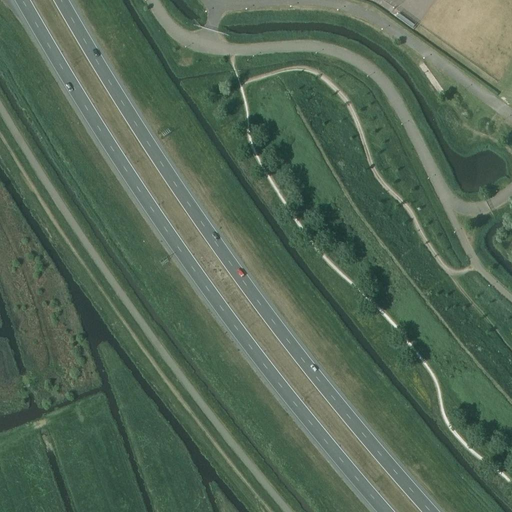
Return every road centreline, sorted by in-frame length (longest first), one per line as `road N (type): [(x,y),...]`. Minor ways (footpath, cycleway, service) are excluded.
road 1 (trunk): [(429,511),(309,370),(207,231),(63,0)]
road 2 (trunk): [(21,0),(179,250),(385,511)]
road 3 (track): [(229,52),(252,148),(321,249),(433,377),(446,421),(511,485)]
